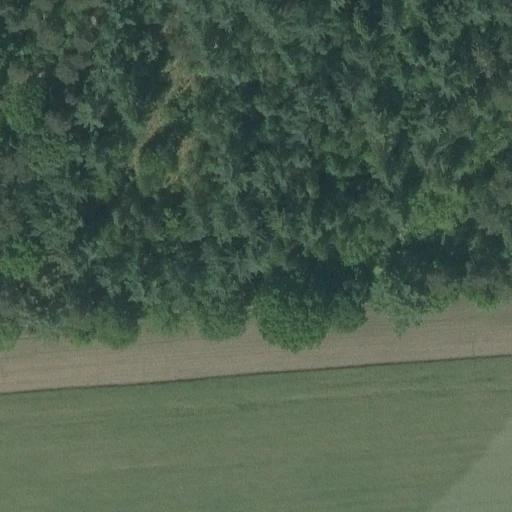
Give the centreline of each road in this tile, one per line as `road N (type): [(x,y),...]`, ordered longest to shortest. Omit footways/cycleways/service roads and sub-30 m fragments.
road 1 (track): [(0,331),(511,291)]
road 2 (track): [(100,0),(4,331)]
